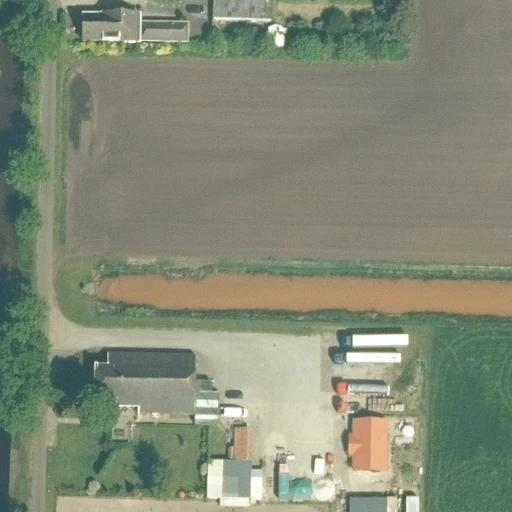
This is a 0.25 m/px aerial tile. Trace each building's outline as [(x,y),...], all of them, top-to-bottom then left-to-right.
[(264,24),(264,0),(213,0),(213,23),(264,24)] [(186,45),(186,27),(138,26),(138,19),(82,18),(82,45),(139,46),(139,45),(186,45)] [(95,370),(94,403),(116,403),(116,411),(139,411),(138,417),(192,418),(193,395),(209,396),(209,385),(193,385),(193,360),(111,357),(110,371),(95,370)] [(353,426),(353,474),(385,474),(385,426),(353,426)] [(233,464),(250,464),(251,432),(233,431),(233,464)] [(250,465),(222,464),(221,501),(249,502),(250,465)] [(342,511),(391,511),(391,499),(342,499),(342,511)] [(398,499),(398,511),(416,511),(417,499),(398,499)]
